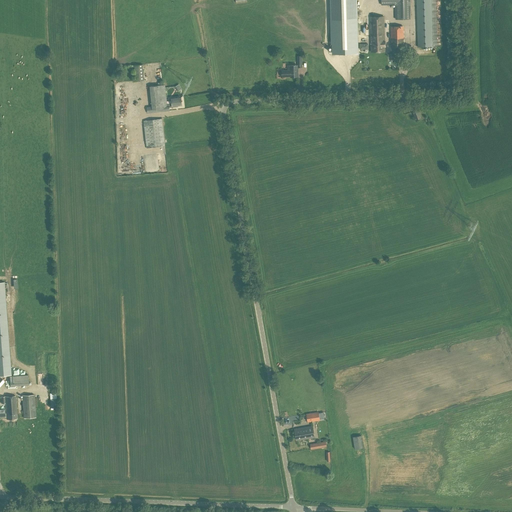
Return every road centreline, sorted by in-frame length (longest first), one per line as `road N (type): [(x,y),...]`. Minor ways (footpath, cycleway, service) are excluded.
road 1 (unclassified): [(293,506),(223,107),(456,93),(459,0)]
road 2 (unclassified): [(293,506),(0,496)]
